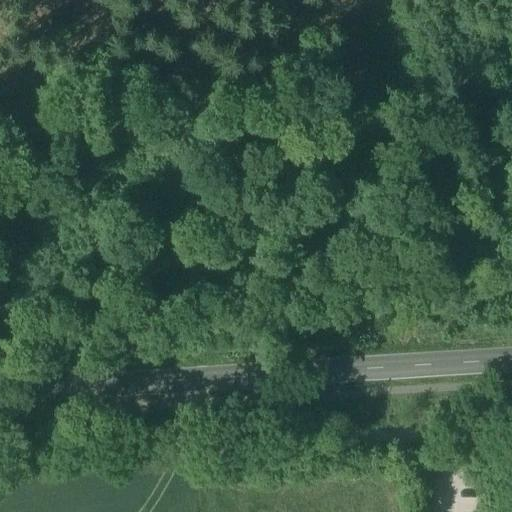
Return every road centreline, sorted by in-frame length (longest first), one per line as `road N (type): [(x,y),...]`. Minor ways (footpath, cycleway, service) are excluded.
road 1 (secondary): [(0,392),(511,358)]
road 2 (track): [(185,452),(511,434)]
road 3 (track): [(185,452),(0,464)]
